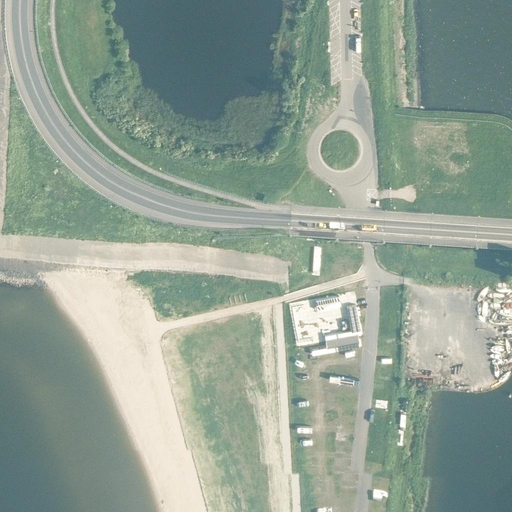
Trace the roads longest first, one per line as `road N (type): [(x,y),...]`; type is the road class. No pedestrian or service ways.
road 1 (primary): [(511,243),(230,225),(175,214),(120,190),(82,158),(50,112),(32,58),(29,0)]
road 2 (unclassified): [(353,130),(354,0)]
